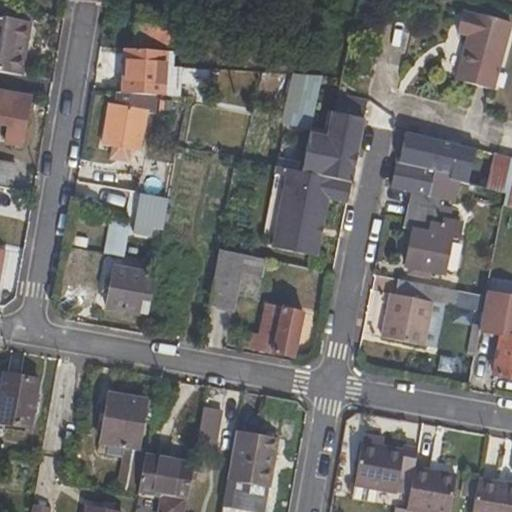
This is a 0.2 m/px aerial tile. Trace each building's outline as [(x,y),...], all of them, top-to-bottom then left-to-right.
[(172,8),(137,6),(135,44),(170,46),(172,8)] [(493,91),(511,23),(473,12),(472,16),(460,12),(454,33),(468,37),(455,81),(493,91)] [(30,24),(0,18),(0,73),(21,77),(30,24)] [(174,52),(121,49),(118,94),(119,94),(154,96),(179,98),(181,69),(173,68),(174,52)] [(292,127),(311,130),(320,77),(302,76),(292,127)] [(29,98),(0,92),(0,123),(7,125),(4,143),(20,146),(27,110),(28,104),(29,98)] [(154,96),(119,94),(117,106),(110,105),(103,146),(114,148),(113,159),(128,162),(130,151),(139,152),(145,113),(153,114),(154,96)] [(406,132),(399,164),(395,164),(390,188),(410,192),(430,196),(435,171),(447,174),(453,175),(452,183),(502,195),(504,195),(503,208),(511,209),(511,160),(509,160),(406,132)] [(0,187),(10,189),(14,164),(0,161),(0,187)] [(288,170),(277,168),(264,236),(275,238),(288,170)] [(317,258),(328,198),(347,202),(351,182),(324,177),(305,173),(300,172),(288,170),(275,238),(272,250),(317,258)] [(430,196),(442,198),(447,174),(435,171),(430,196)] [(413,270),(412,277),(429,280),(430,273),(444,276),(451,239),(459,240),(462,224),(457,223),(449,221),(451,209),(441,207),(442,198),(430,196),(410,192),(403,229),(411,231),(404,268),(413,270)] [(139,194),(137,208),(165,214),(168,200),(139,194)] [(137,208),(134,226),(162,232),(165,214),(137,208)] [(458,210),(451,209),(449,221),(457,223),(458,210)] [(105,222),(101,252),(124,255),(127,225),(105,222)] [(242,274),(262,278),(265,261),(219,252),(209,309),(234,314),(242,274)] [(147,315),(153,282),(144,281),(145,273),(112,267),(109,283),(102,281),(101,292),(108,293),(105,310),(138,316),(138,314),(147,315)] [(458,293),(398,280),(396,296),(433,303),(455,307),(458,293)] [(433,303),(396,296),(390,295),(381,338),(424,347),(433,303)] [(500,336),(493,377),(511,380),(511,299),(486,295),(485,298),(480,326),(479,332),(481,333),(483,337),(490,338),(493,335),(500,336)] [(265,305),(259,339),(256,351),(257,351),(294,358),(303,313),(265,305)] [(471,325),(466,356),(474,358),(479,332),(480,326),(471,325)] [(37,382),(2,376),(0,385),(0,424),(29,429),(37,382)] [(121,458),(123,448),(137,451),(147,400),(109,393),(100,444),(108,445),(106,455),(121,458)] [(282,430),(284,421),(294,423),(299,404),(264,395),(257,424),(282,430)] [(203,403),(194,452),(214,455),(222,406),(203,403)] [(236,431),(227,482),(269,490),(278,439),(236,431)] [(402,451),(362,443),(354,488),(397,496),(399,483),(412,485),(407,511),(408,511),(450,511),(457,476),(415,468),(418,450),(403,447),(402,451)] [(163,496),(160,511),(183,511),(192,465),(143,456),(136,491),(163,496)] [(511,511),(511,485),(478,480),(472,511),(511,511)]
